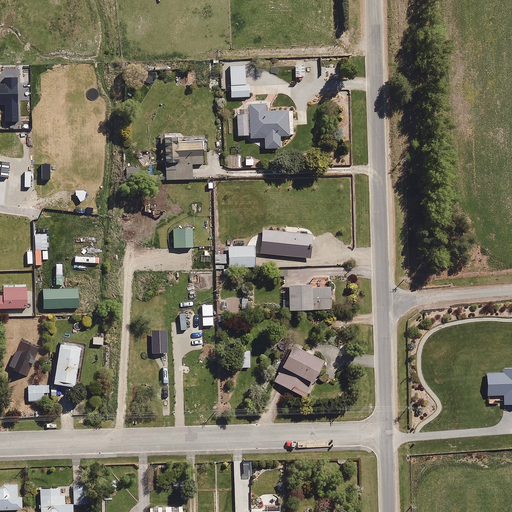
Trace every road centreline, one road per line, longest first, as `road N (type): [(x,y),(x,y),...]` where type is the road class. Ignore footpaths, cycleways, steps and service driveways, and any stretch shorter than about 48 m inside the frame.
road 1 (unclassified): [(384,433),(374,0)]
road 2 (residential): [(0,445),(384,433)]
